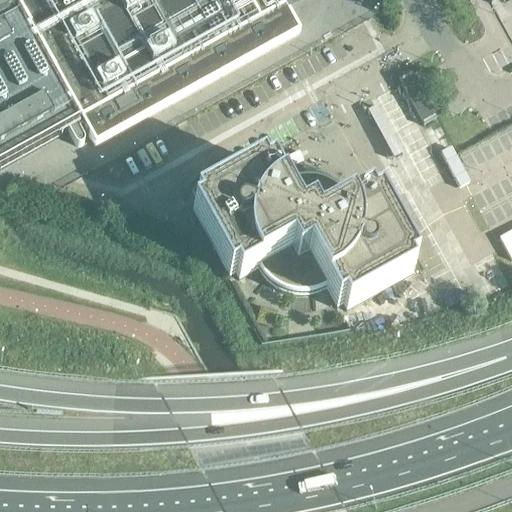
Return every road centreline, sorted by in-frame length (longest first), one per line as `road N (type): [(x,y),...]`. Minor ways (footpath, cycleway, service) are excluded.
road 1 (motorway): [(506,366),(297,423),(112,441),(0,436)]
road 2 (motorway): [(506,366),(230,404),(112,405),(0,394)]
road 3 (motorway): [(511,436),(366,483),(216,511)]
